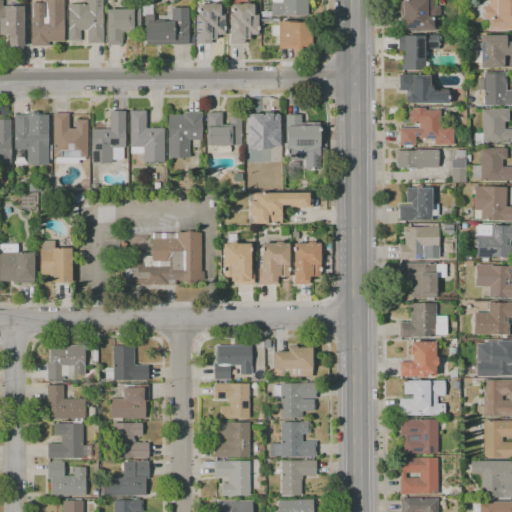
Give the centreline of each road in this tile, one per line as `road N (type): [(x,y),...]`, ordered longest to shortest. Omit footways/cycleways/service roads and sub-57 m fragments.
road 1 (secondary): [(354,0),(358,511)]
road 2 (residential): [(357,321),(0,320)]
road 3 (residential): [(355,78),(0,84)]
road 4 (residential): [(13,321),(14,511)]
road 5 (residential): [(181,321),(181,511)]
